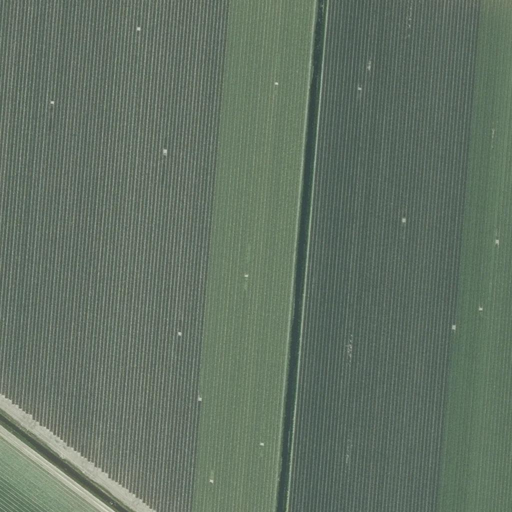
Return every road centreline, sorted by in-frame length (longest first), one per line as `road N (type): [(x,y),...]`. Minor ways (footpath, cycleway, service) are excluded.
road 1 (track): [(312,0),(271,511)]
road 2 (track): [(140,511),(0,404)]
road 3 (track): [(112,511),(0,425)]
